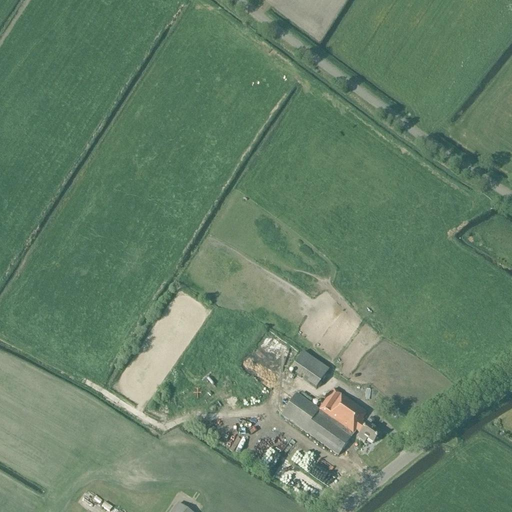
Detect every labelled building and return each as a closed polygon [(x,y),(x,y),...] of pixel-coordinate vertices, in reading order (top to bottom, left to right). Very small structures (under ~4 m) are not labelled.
[(255,348),(249,353),(258,361),(263,356),(255,348)] [(303,353),(301,357),(291,372),(317,389),(329,371),(303,353)] [(215,405),(226,404),(225,388),(214,389),(215,405)] [(366,425),(361,423),(363,420),(362,419),(366,413),(333,391),(320,410),(354,433),(356,431),(360,434),(357,438),(365,443),(366,440),(373,444),(380,433),(366,424),(366,425)] [(354,433),(320,410),(295,394),(280,417),(339,456),(354,433)] [(96,494),(90,498),(94,504),(100,500),(96,494)]
